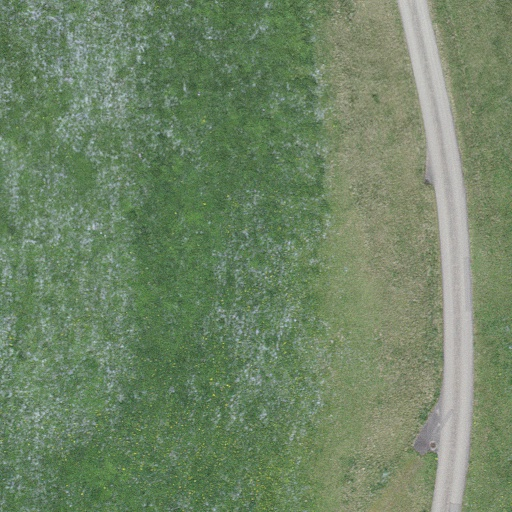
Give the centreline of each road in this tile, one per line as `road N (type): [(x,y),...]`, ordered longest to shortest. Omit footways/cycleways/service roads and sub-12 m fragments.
road 1 (track): [(437,511),(455,319),(432,121),(405,0)]
road 2 (track): [(446,419),(369,511)]
